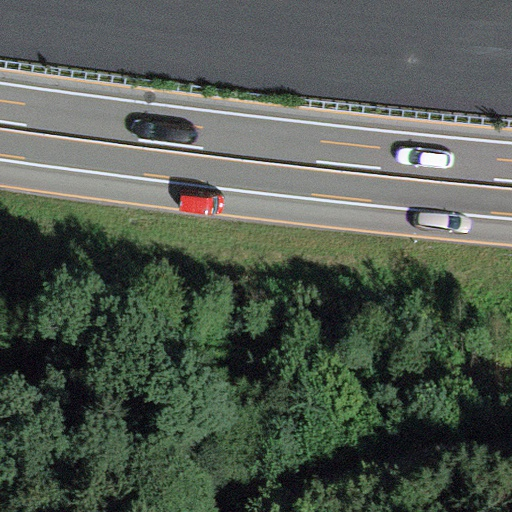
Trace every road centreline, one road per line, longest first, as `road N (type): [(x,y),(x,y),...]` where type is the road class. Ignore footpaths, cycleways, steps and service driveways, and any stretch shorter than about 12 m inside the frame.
road 1 (motorway): [(511,65),(0,3)]
road 2 (motorway): [(0,119),(511,180)]
road 3 (track): [(511,443),(416,454),(335,478),(262,511)]
